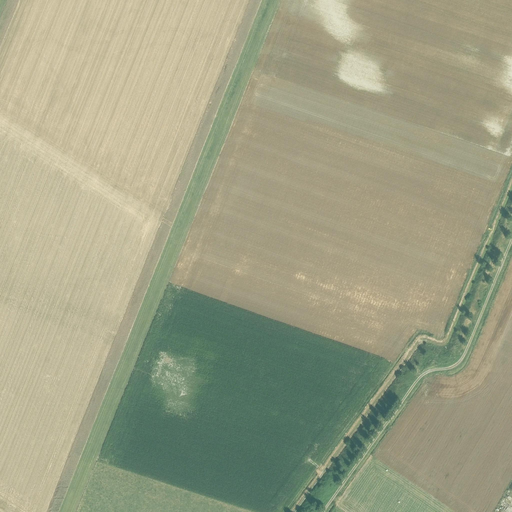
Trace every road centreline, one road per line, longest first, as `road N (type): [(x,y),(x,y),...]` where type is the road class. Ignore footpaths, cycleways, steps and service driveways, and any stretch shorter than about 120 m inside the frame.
road 1 (track): [(291,511),(415,342),(449,338),(511,185)]
road 2 (track): [(511,233),(460,359),(418,375),(319,511)]
